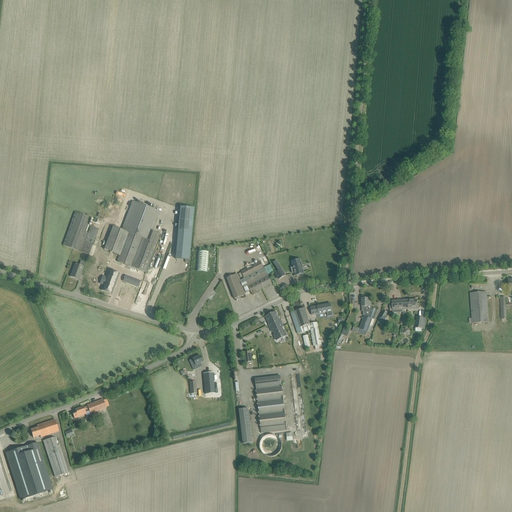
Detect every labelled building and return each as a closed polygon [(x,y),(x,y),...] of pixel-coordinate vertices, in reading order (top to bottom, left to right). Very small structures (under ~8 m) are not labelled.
[(113,227),(104,250),(120,256),(117,262),(146,273),(161,233),(153,231),(160,212),(132,201),(121,230),(113,227)] [(175,259),(188,260),(194,208),(180,206),(175,259)] [(91,218),(75,212),(63,246),(89,255),(98,229),(90,226),(88,232),(86,232),(91,218)] [(199,252),(198,271),(208,272),(208,252),(199,252)] [(300,259),(290,261),(292,267),(290,267),(291,274),(293,273),(294,276),(304,274),(300,259)] [(257,294),(256,292),(272,284),(265,271),(260,261),(241,271),(246,281),(252,294),(253,296),(257,294)] [(277,262),(273,264),(279,272),(276,274),(279,279),(285,275),(277,262)] [(75,264),(72,272),(70,277),(79,280),(83,267),(75,264)] [(103,284),(100,292),(111,296),(119,274),(109,270),(108,270),(103,284)] [(227,278),(233,295),(235,299),(246,295),(242,286),(239,279),(238,274),(227,278)] [(489,322),(487,297),(486,292),(470,293),(472,318),(469,318),(469,323),(472,323),(489,322)] [(364,315),(359,329),(367,332),(368,330),(370,331),(371,328),(369,327),(370,326),(371,322),(372,319),(374,320),(374,319),(376,314),(377,310),(371,307),(371,306),(371,301),(368,301),(368,298),(361,299),(361,304),(362,306),(362,311),(364,311),(364,315)] [(418,307),(418,304),(417,299),(402,300),(402,309),(410,309),(418,309),(418,307)] [(402,300),(392,301),(392,302),(389,302),(390,310),(392,310),(393,313),(403,312),(402,309),(402,300)] [(311,307),(312,312),(312,315),(327,313),(328,316),(333,316),(331,304),(311,307)] [(311,330),(313,347),(321,346),(320,336),(318,323),(310,324),(305,308),(291,313),(298,335),(311,330)] [(388,312),(384,310),(383,310),(379,319),(384,322),(387,317),(386,316),(388,312)] [(288,336),(285,330),(284,330),(282,327),(284,327),(280,320),(276,311),(265,316),(268,323),(269,325),(268,325),(272,332),(273,332),(274,335),(273,335),(276,341),(288,336)] [(422,329),(424,318),(417,317),(415,328),(422,329)] [(345,327),(341,334),(347,337),(350,330),(350,329),(345,327)] [(190,360),(191,362),(193,366),(203,362),(200,356),(190,360)] [(213,373),(203,374),(205,393),(215,393),(215,388),(213,373)] [(255,379),(256,384),(261,434),(287,431),(281,376),(255,379)] [(77,413),(73,414),(75,419),(86,414),(87,415),(91,414),(106,408),(105,404),(103,399),(87,405),(87,406),(84,408),(83,407),(75,410),(77,413)] [(252,443),(248,409),(239,410),(243,444),(252,443)] [(31,430),(33,438),(40,436),(41,437),(59,431),(55,420),(37,426),(38,427),(31,430)] [(260,444),(260,446),(260,448),(260,450),(262,452),(263,454),(265,455),(267,456),(269,457),(271,457),(273,457),(276,456),(277,455),(279,454),(280,452),(281,450),(282,449),(282,446),(282,444),(281,441),(280,439),(279,438),(277,437),(275,435),(273,435),(271,435),(269,435),(266,436),(265,437),(263,438),(262,439),(261,441),(260,444)] [(43,441),(55,478),(69,473),(60,445),(58,445),(55,437),(43,441)] [(38,443),(5,453),(6,458),(13,481),(15,484),(16,489),(20,501),(53,490),(51,484),(49,479),(38,443)]
